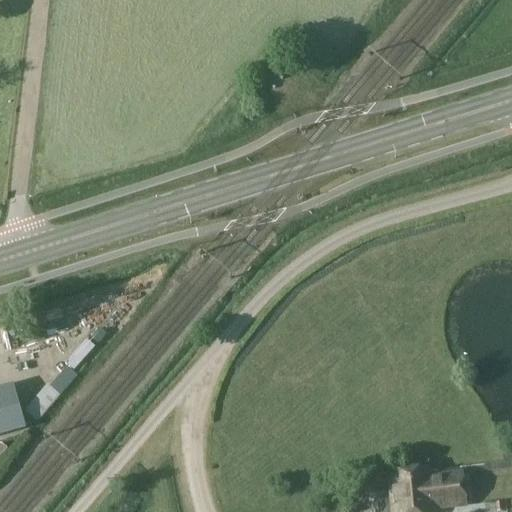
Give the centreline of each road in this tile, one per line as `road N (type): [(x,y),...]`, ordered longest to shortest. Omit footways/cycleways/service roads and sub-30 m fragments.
road 1 (unclassified): [(77,511),(277,282),(350,234),(511,185)]
road 2 (primary): [(511,104),(27,253)]
road 3 (track): [(38,0),(15,228)]
